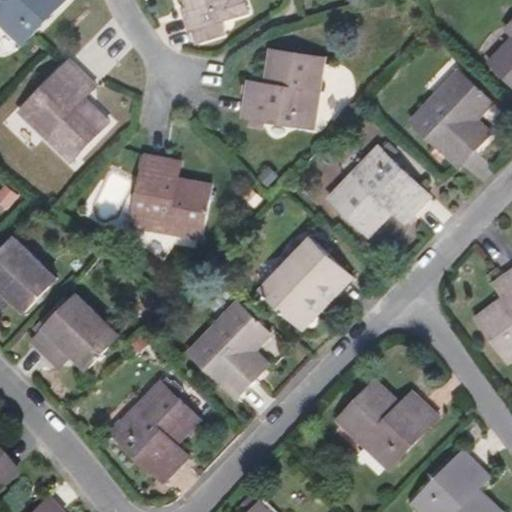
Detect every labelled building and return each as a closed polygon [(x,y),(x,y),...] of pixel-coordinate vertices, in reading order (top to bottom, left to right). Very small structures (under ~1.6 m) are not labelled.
[(0,0),(0,28),(19,47),(63,0),(0,0)] [(251,18),(245,0),(237,0),(233,1),(232,0),(185,0),(191,19),(186,21),(189,35),(195,33),(198,47),(225,40),(222,26),(251,18)] [(511,23),(504,32),(511,39),(487,64),(511,88),(511,23)] [(316,127),(326,55),(271,47),(267,83),(265,93),(247,91),(244,118),(316,127)] [(72,166),(111,126),(85,101),(77,95),(88,82),(69,64),(20,115),(72,166)] [(477,120),(493,103),(460,72),(413,124),(460,169),(485,143),(469,128),(477,120)] [(265,93),(267,83),(249,80),(247,91),(265,93)] [(85,101),(96,89),(88,82),(77,95),(85,101)] [(492,134),(477,120),(469,128),(485,143),(492,134)] [(432,194),(381,146),(332,198),(371,236),(396,210),(403,201),(415,213),(432,194)] [(204,241),(213,186),(179,180),(169,179),(171,163),(145,159),(132,229),(204,241)] [(179,180),(182,165),(171,163),(169,179),(179,180)] [(415,213),(403,201),(396,210),(407,221),(415,213)] [(52,287),(35,272),(43,263),(16,237),(0,253),(0,294),(3,291),(11,299),(27,314),(52,287)] [(343,270),(310,238),(259,289),(303,331),(319,314),(310,306),(343,270)] [(60,279),(43,263),(35,272),(52,287),(60,279)] [(319,314),(353,279),(343,270),(310,306),(319,314)] [(511,360),(511,271),(504,277),(511,288),(511,292),(506,297),(478,317),(509,363),(511,360)] [(511,292),(511,288),(504,277),(496,283),(506,297),(511,292)] [(0,310),(11,299),(3,291),(0,294),(0,310)] [(96,331),(105,321),(79,296),(34,342),(53,360),(65,349),(71,356),(88,372),(113,346),(96,331)] [(255,356),(272,337),(239,305),(190,356),(237,402),(262,376),(247,362),(255,356)] [(122,337),(105,321),(96,331),(113,346),(122,337)] [(60,367),(71,356),(65,349),(53,360),(60,367)] [(269,369),(255,356),(247,362),(262,376),(269,369)] [(385,471),(436,418),(417,400),(405,413),(397,405),(372,381),(334,421),(385,471)] [(175,447),(200,421),(161,384),(112,436),(163,486),(181,467),(167,455),(175,447)] [(405,413),(417,400),(409,392),(397,405),(405,413)] [(188,459),(175,447),(167,455),(181,467),(188,459)] [(500,511),(479,491),(471,485),(483,472),(464,454),(413,507),(418,511),(500,511)] [(0,488),(15,474),(0,457),(0,488)] [(479,491),(490,479),(483,472),(471,485),(479,491)] [(54,511),(56,510),(45,500),(31,511),(54,511)] [(270,511),(258,500),(245,511),(270,511)]
